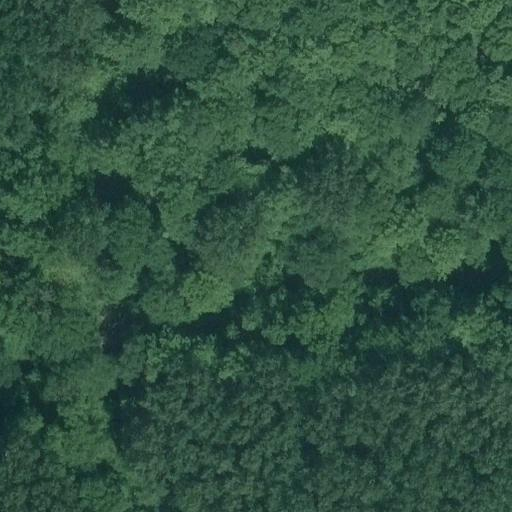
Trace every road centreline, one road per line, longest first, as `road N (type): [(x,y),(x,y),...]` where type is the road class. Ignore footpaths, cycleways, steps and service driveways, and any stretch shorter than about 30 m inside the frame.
road 1 (track): [(511,276),(280,284),(104,332),(0,374)]
road 2 (track): [(131,511),(96,215),(108,0)]
